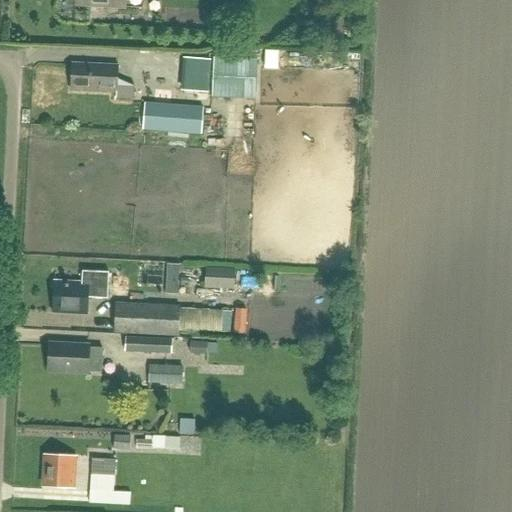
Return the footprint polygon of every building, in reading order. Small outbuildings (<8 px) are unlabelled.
[(211,91),(210,57),(184,57),(185,91),(211,91)] [(254,99),(256,60),(214,58),(212,97),(254,99)] [(132,100),(132,86),(117,85),(118,66),(71,63),(69,91),(114,94),(114,99),(132,100)] [(143,130),(201,135),(203,109),(145,104),(143,130)] [(145,286),(165,285),(164,265),(144,266),(145,286)] [(180,265),(167,265),(166,293),(178,294),(180,265)] [(205,270),(205,288),(231,289),(231,271),(205,270)] [(107,298),(108,273),(82,272),(81,284),(55,283),(53,314),(87,316),(88,297),(107,298)] [(177,336),(179,307),(141,305),(115,304),(114,333),(147,335),(147,334),(177,336)] [(184,309),(184,328),(223,328),(223,309),(184,309)] [(247,311),(236,310),(233,334),(244,335),(247,311)] [(170,354),(171,339),(124,337),(123,352),(170,354)] [(207,344),(191,343),(191,355),(206,355),(207,344)] [(102,374),(103,350),(89,349),(90,347),(50,345),(48,373),(88,375),(88,373),(102,374)] [(182,367),(165,366),(164,384),(181,385),(182,367)] [(129,451),(130,437),(113,436),(112,449),(129,451)] [(152,436),(152,449),(199,450),(199,436),(152,436)] [(74,488),(75,458),(45,456),(43,486),(74,488)] [(114,477),(114,461),(91,460),(90,476),(114,477)] [(115,505),(115,493),(91,492),(90,503),(115,505)]
